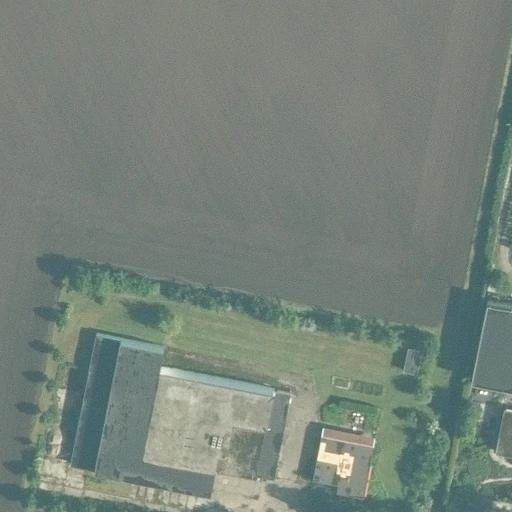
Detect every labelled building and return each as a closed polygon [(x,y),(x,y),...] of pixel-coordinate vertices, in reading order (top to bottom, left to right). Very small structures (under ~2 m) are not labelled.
[(511,304),(486,299),(471,378),(511,386),(511,304)] [(162,347),(95,334),(69,464),(210,491),(215,467),(273,478),(290,392),(158,367),(162,347)] [(337,397),(332,421),(344,423),(349,399),(337,397)] [(511,409),(503,408),(494,452),(511,455),(511,409)] [(362,496),(373,444),(321,434),(312,479),(338,484),(336,491),(362,496)]
